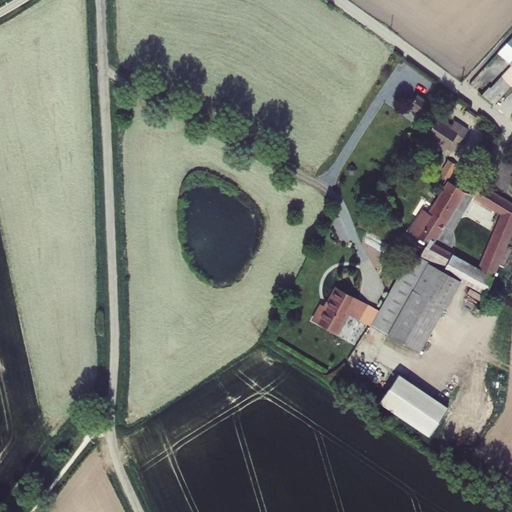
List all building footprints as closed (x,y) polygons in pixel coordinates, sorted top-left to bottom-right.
[(511,48),(507,44),(498,54),(507,62),(511,56),(511,48)] [(511,86),(511,80),(505,74),(502,79),(510,86),(511,87),(511,86)] [(483,98),(493,106),(510,86),(502,79),(491,93),(489,91),(483,98)] [(439,104),(422,92),(414,103),(431,115),(434,111),(439,104)] [(431,115),(440,121),(443,117),(434,111),(431,115)] [(431,133),(451,147),(457,139),(463,144),(473,130),(460,120),(457,124),(444,115),(443,117),(440,121),(431,133)] [(450,182),(436,206),(429,201),(412,230),(425,238),(420,247),(425,251),(381,330),(421,353),(444,308),(447,310),(456,293),(463,280),(488,294),(511,236),(511,201),(483,184),(475,198),(503,213),(480,270),(435,243),(465,191),(450,182)] [(425,251),(420,247),(376,328),(381,330),(425,251)] [(463,280),(456,293),(482,307),(488,294),(463,280)] [(370,306),(340,289),(329,308),(326,306),(317,322),(342,335),(353,315),(363,320),(370,306)] [(435,435),(455,406),(405,374),(386,403),(435,435)]
